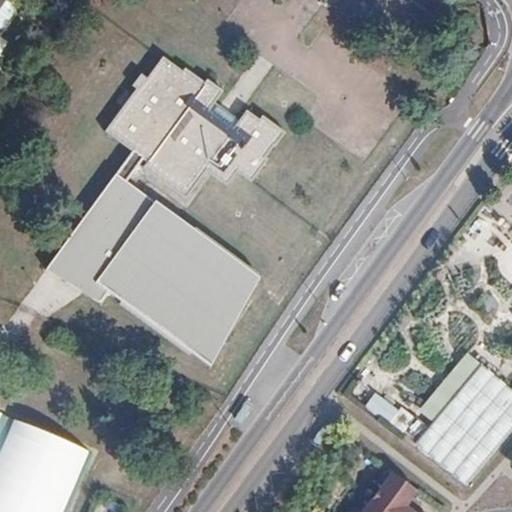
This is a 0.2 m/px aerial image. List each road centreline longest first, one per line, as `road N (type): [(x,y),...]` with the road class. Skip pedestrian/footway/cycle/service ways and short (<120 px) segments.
road 1 (primary): [(511,80),(272,405),(209,511)]
road 2 (primary): [(219,511),(511,138)]
